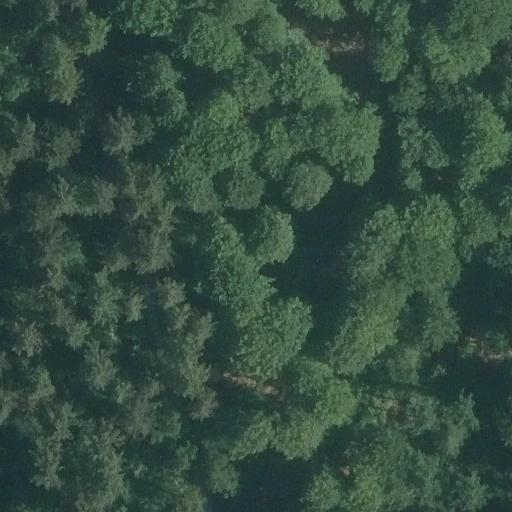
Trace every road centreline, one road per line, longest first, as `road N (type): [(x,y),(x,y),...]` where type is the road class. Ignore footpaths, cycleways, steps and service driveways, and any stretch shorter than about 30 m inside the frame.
road 1 (track): [(60,0),(200,511)]
road 2 (track): [(436,0),(511,103)]
